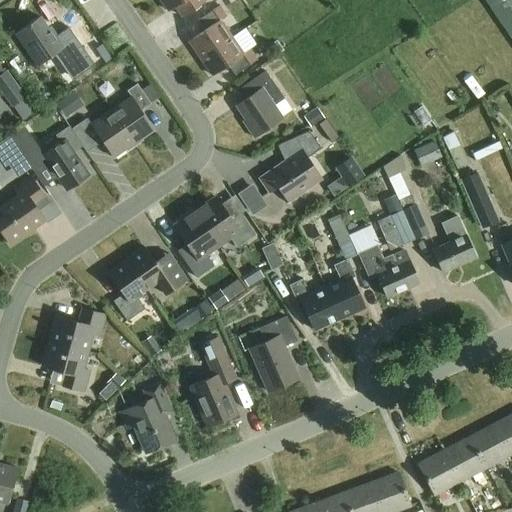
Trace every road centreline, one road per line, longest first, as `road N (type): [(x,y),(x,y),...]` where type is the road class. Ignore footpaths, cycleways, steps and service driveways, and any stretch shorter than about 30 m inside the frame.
road 1 (residential): [(113,0),(201,125),(204,146),(191,166),(28,277),(0,353)]
road 2 (residential): [(126,503),(370,400)]
road 3 (residential): [(505,339),(483,304),(469,295),(442,296),(368,333),(360,355),(370,400)]
road 4 (residential): [(126,503),(75,436),(0,406)]
road 5 (residential): [(370,400),(505,339)]
